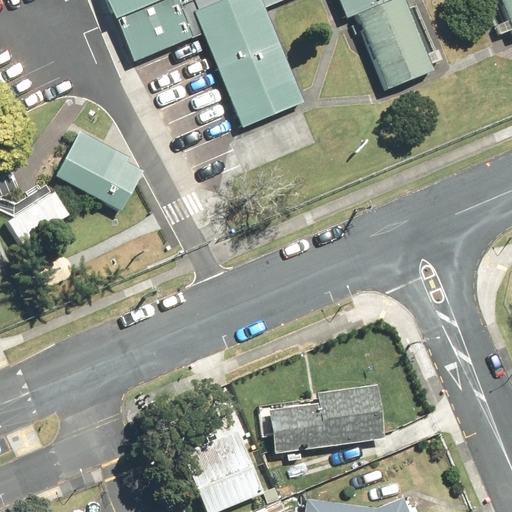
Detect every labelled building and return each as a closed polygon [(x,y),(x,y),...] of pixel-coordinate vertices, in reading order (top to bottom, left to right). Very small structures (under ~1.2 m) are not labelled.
[(110,0),(135,59),(200,33),(263,7),(280,0),(110,0)] [(324,0),(365,98),(434,69),(405,0),(324,0)] [(511,30),(511,0),(484,0),(500,35),(511,30)] [(263,7),(200,33),(237,124),(300,99),(263,7)] [(135,179),(73,149),(53,190),(115,220),(135,179)] [(53,197),(5,225),(18,247),(66,219),(53,197)] [(265,411),(270,456),(379,443),(373,390),(311,397),(312,405),(265,411)] [(232,418),(176,439),(204,511),(218,511),(261,496),(232,418)] [(403,511),(398,500),(371,511),(304,501),(302,511),(403,511)]
